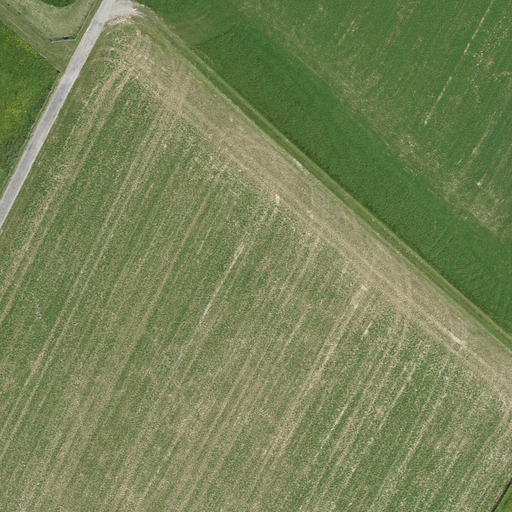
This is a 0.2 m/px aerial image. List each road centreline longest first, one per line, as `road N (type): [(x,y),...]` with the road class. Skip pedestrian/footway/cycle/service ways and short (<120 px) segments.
road 1 (track): [(511,349),(112,2)]
road 2 (track): [(114,0),(0,222)]
